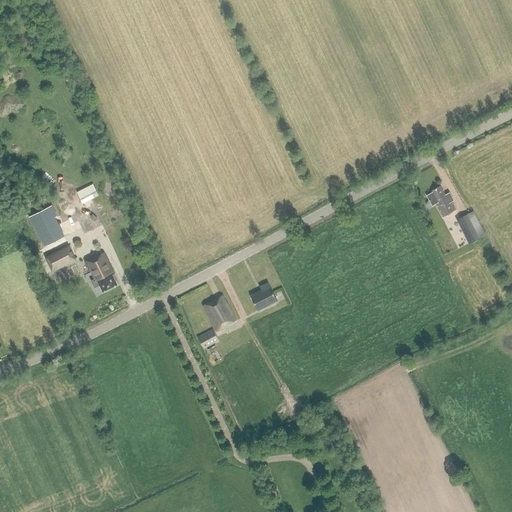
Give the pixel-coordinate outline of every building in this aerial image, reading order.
[(442,217),(456,209),(451,202),(453,201),(449,193),(445,195),(440,186),(431,191),(432,193),(426,196),(432,206),(435,204),(442,217)] [(58,217),(54,207),(33,217),(37,226),(58,217)] [(473,211),(456,220),(468,244),(485,235),(473,211)] [(74,217),(57,224),(62,236),(79,229),(74,217)] [(45,256),(52,272),(77,260),(69,244),(68,245),(64,238),(41,249),(45,256)] [(112,275),(114,274),(103,253),(85,262),(94,280),(90,282),(94,289),(99,286),(103,292),(117,285),(112,275)] [(238,312),(250,334),(261,328),(255,317),(271,309),(269,306),(288,296),(280,279),(266,287),(265,285),(259,288),(260,290),(249,295),(255,307),(251,309),(249,306),(238,312)] [(215,330),(235,319),(222,295),(203,306),(215,330)] [(213,329),(197,337),(203,349),(219,341),(213,329)] [(228,338),(221,341),(229,359),(236,355),(228,338)]
